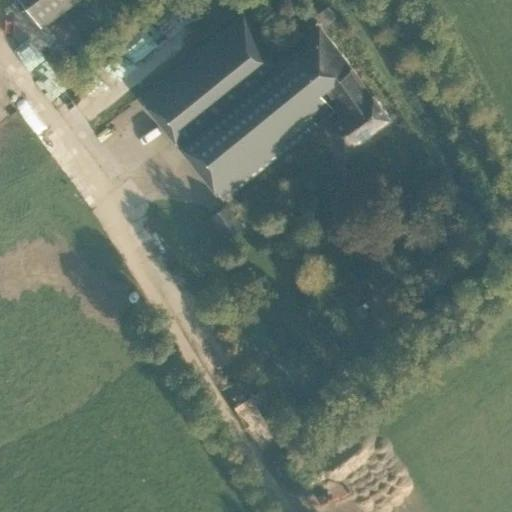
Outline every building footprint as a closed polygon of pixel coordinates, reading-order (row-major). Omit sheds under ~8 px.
[(22,0),(42,25),(74,0),(22,0)] [(319,11),(327,22),(335,16),(327,6),(319,11)] [(274,52),(244,14),(141,95),(223,199),(340,104),(346,113),(327,127),(344,151),(391,117),(374,94),(372,95),(353,67),(316,19),(274,52)] [(344,167),(335,174),(342,183),(351,176),(344,167)] [(243,225),(227,204),(210,216),(226,238),(243,225)] [(261,390),(234,406),(259,447),(282,432),(275,422),(285,416),(273,397),(268,400),(261,390)]
